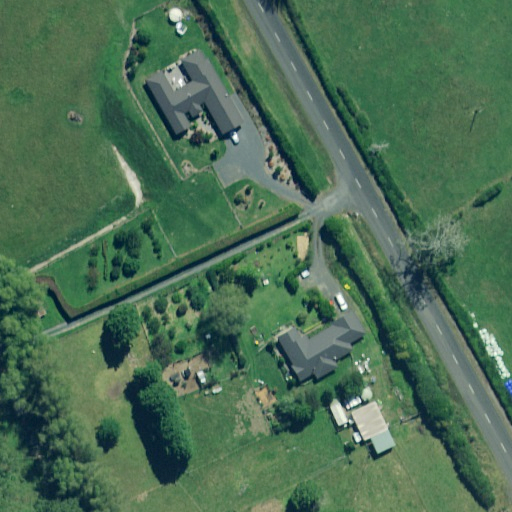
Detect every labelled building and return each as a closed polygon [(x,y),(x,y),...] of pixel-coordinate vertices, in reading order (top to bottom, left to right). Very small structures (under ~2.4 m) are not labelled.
[(180,9),(168,14),(173,24),(184,20),(180,9)] [(245,123),(203,50),(181,63),(193,82),(174,92),(163,72),(145,82),(175,136),(190,127),(183,114),(188,111),(191,118),(202,112),(199,106),(204,103),(223,136),(245,123)] [(367,335),(356,312),(333,324),(333,325),(303,341),(296,329),(278,338),(299,381),(314,373),(317,379),(337,369),(333,362),(352,352),(348,344),(367,335)] [(361,404),(358,395),(345,399),(348,408),(361,404)] [(388,430),(377,403),(352,414),(363,440),(388,430)]
